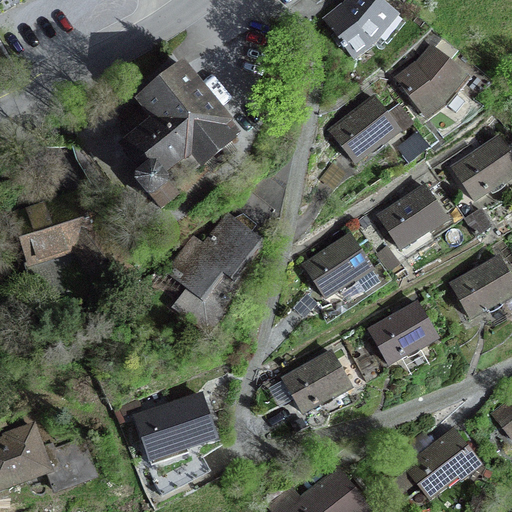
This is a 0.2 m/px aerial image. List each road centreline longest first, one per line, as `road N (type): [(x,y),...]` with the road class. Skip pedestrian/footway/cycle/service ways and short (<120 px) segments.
road 1 (residential): [(259,0),(311,39),(317,67),(244,403),(247,445),(263,452),(296,448),(511,368)]
road 2 (residential): [(171,16),(0,113)]
